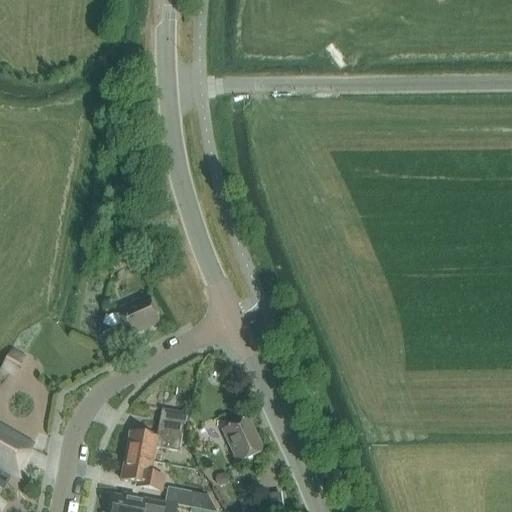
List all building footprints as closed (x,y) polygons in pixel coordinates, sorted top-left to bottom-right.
[(125,339),(158,324),(147,298),(114,313),(125,339)] [(107,347),(121,340),(116,330),(103,336),(107,347)] [(23,357),(8,350),(0,364),(0,371),(11,378),(23,357)] [(160,411),(159,420),(183,425),(187,426),(189,416),(160,411)] [(154,448),(178,453),(183,425),(159,420),(155,438),(129,434),(125,457),(152,462),(154,448)] [(237,464),(262,452),(247,420),(222,432),(237,464)] [(30,447),(0,429),(0,511),(4,506),(0,503),(0,485),(6,474),(13,478),(30,447)] [(148,479),(152,462),(125,457),(120,481),(146,486),(146,490),(160,493),(162,482),(148,479)] [(226,486),(228,482),(227,478),(224,474),(216,476),(213,480),(214,485),(219,487),(226,486)] [(212,511),(205,497),(191,494),(167,489),(164,503),(176,506),(205,511),(209,511),(212,511)] [(175,511),(176,506),(164,503),(144,500),(143,503),(113,497),(110,511),(175,511)] [(281,511),(280,503),(239,509),(239,511),(281,511)]
